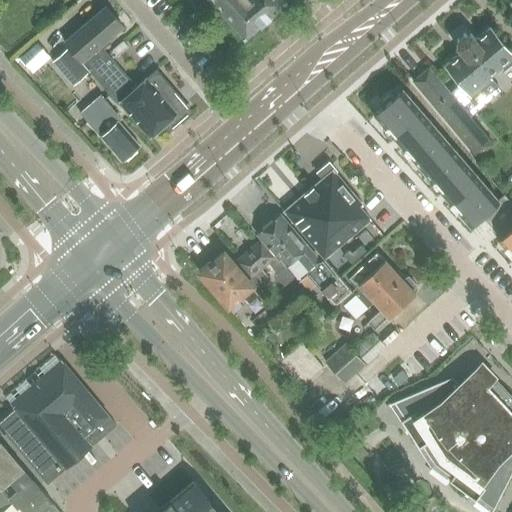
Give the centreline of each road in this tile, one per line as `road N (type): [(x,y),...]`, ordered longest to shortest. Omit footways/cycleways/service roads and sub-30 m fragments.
road 1 (tertiary): [(343,511),(135,284),(95,256)]
road 2 (tertiary): [(95,256),(118,303),(315,511)]
road 3 (residential): [(511,302),(376,151),(282,99)]
road 4 (tertiary): [(95,256),(247,130)]
road 5 (residential): [(247,130),(139,0)]
road 6 (tertiary): [(95,256),(0,144)]
road 7 (tertiary): [(0,340),(95,256)]
